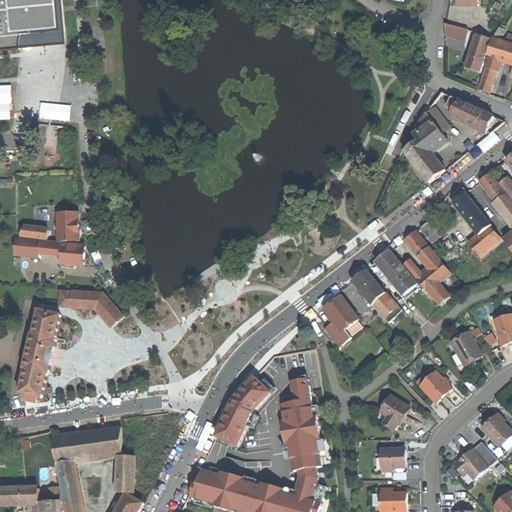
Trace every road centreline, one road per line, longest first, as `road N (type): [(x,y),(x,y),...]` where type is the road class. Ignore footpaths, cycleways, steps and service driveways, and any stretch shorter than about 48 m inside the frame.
road 1 (unclassified): [(185,401),(99,237),(75,0)]
road 2 (secondary): [(301,306),(511,140)]
road 3 (residential): [(0,428),(185,401)]
road 4 (residential): [(511,373),(435,450),(432,511)]
road 5 (secondary): [(208,406),(238,361),(301,306)]
